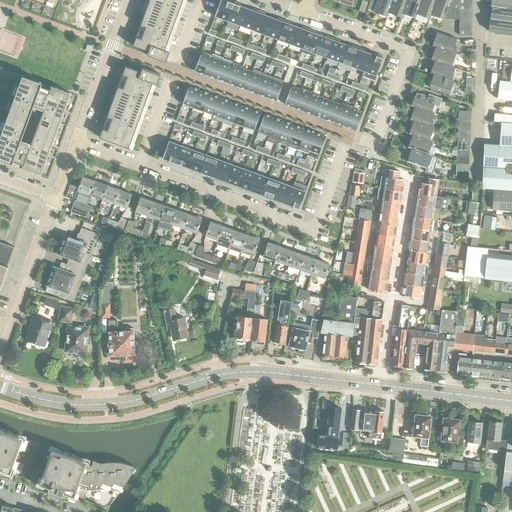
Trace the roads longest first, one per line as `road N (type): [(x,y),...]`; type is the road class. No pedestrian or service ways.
road 1 (secondary): [(0,387),(92,406),(218,376),(277,374)]
road 2 (residential): [(312,227),(78,144)]
road 3 (residential): [(381,385),(413,180)]
road 4 (residential): [(375,145),(406,57),(399,46),(306,12)]
road 5 (residential): [(475,177),(478,0)]
road 6 (residential): [(0,350),(55,194)]
road 7 (residential): [(78,144),(130,0)]
road 8 (secondary): [(381,385),(511,401)]
